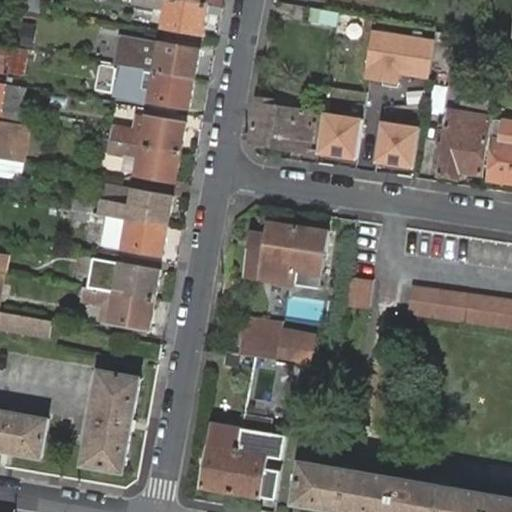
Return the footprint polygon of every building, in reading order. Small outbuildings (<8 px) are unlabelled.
[(0,0),(0,5),(19,9),(20,0),(0,0)] [(209,5),(181,0),(159,0),(158,7),(168,9),(165,28),(203,34),(209,5)] [(437,41),(375,32),(368,79),(399,84),(401,73),(432,78),(437,41)] [(150,58),(148,69),(196,78),(201,49),(162,42),(159,59),(150,58)] [(25,87),(32,49),(13,46),(6,84),(25,87)] [(196,78),(148,69),(146,80),(155,82),(152,101),(190,108),(196,78)] [(0,120),(24,124),(30,87),(25,87),(6,84),(0,118),(0,120)] [(258,99),(250,142),(306,151),(312,113),(285,109),(286,104),(258,99)] [(366,119),(326,114),(320,153),(360,159),(366,119)] [(134,143),(183,152),(187,123),(149,115),(146,134),(117,129),(116,140),(134,143)] [(454,128),(455,119),(448,118),(440,175),(460,177),(460,170),(481,174),(488,133),(454,128)] [(489,124),(455,119),(454,128),(488,133),(489,124)] [(511,121),(497,119),(493,144),(496,144),(491,179),(511,181),(511,121)] [(0,120),(0,158),(24,163),(30,125),(0,120)] [(425,128),(385,122),(379,162),(419,168),(425,128)] [(176,181),(183,152),(134,143),(132,155),(141,156),(138,175),(176,181)] [(24,163),(0,158),(0,175),(21,179),(24,163)] [(102,183),(99,196),(121,200),(123,188),(102,183)] [(106,201),(103,215),(120,218),(168,226),(174,197),(136,189),(133,206),(106,201)] [(163,256),(168,226),(120,218),(118,228),(128,230),(125,250),(163,256)] [(293,281),(302,228),(273,224),(270,236),(255,234),(249,275),(293,281)] [(302,228),(293,281),(303,282),(305,271),(325,274),(332,233),(302,228)] [(107,291),(155,299),(161,271),(121,263),(118,282),(108,280),(107,291)] [(305,271),(303,282),(323,286),(325,274),(305,271)] [(376,282),(351,277),(346,305),(371,309),(376,282)] [(150,330),(155,299),(107,291),(85,287),(83,299),(114,304),(111,323),(150,330)] [(511,304),(415,288),(411,316),(511,332),(511,304)] [(0,311),(0,326),(51,336),(54,321),(0,311)] [(250,322),(246,341),(282,346),(285,327),(250,322)] [(320,331),(286,326),(280,362),(301,366),(313,367),(320,331)] [(282,346),(246,341),(243,356),(280,362),(282,346)] [(103,369),(88,446),(85,465),(125,473),(144,377),(103,369)] [(51,419),(40,417),(0,409),(0,449),(44,457),(50,424),(51,419)] [(217,420),(205,486),(234,492),(243,438),(246,427),(246,425),(217,420)] [(264,497),(264,493),(270,462),(284,464),(289,435),(246,427),(243,438),(234,492),(264,497)] [(297,502),(352,511),(511,511),(511,496),(305,460),(297,502)] [(264,493),(278,496),(284,464),(270,462),(264,493)]
